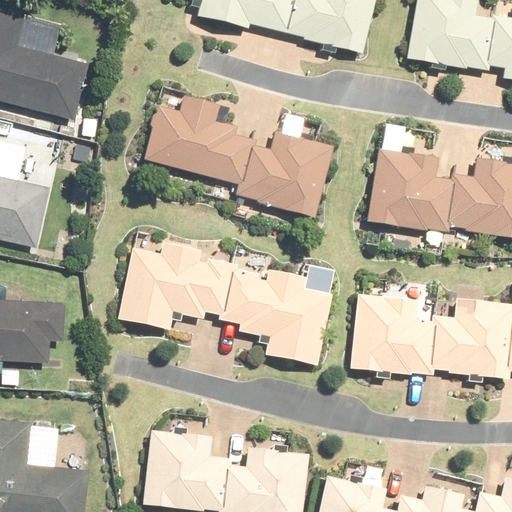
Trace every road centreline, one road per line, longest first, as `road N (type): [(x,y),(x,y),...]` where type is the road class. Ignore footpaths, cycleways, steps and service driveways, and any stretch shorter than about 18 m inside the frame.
road 1 (residential): [(136,370),(342,419),(442,434),(511,434)]
road 2 (residential): [(203,55),(283,80),(511,118)]
